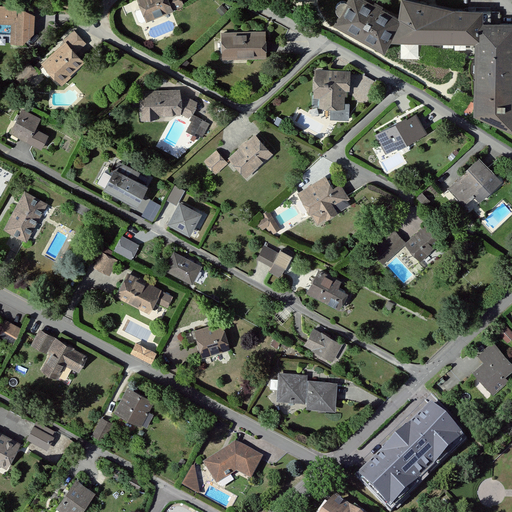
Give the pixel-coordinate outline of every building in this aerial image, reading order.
[(34,30),(34,9),(19,0),(0,0),(0,14),(14,16),(12,37),(25,38),(34,30)] [(140,0),(148,19),(175,8),(173,3),(179,0),(140,0)] [(377,0),(345,0),(336,17),(384,44),(389,33),(477,34),(476,107),(511,123),(511,16),(483,14),(483,1),(454,3),(438,0),(401,0),(399,12),(377,0)] [(66,39),(42,62),(61,82),(85,58),(75,47),(85,37),(74,26),(63,37),(66,39)] [(266,30),(221,33),(223,60),(255,58),(255,54),(267,53),(266,30)] [(421,56),(420,39),(403,40),(403,56),(421,56)] [(35,77),(26,68),(14,78),(23,87),(35,77)] [(350,71),(317,70),(316,95),(322,96),(322,106),(343,106),(344,88),(349,88),(350,71)] [(179,94),(179,89),(140,90),(142,119),(174,118),(174,115),(180,114),(192,120),(188,127),(203,135),(208,124),(191,114),(197,103),(179,94)] [(40,147),(47,135),(36,129),(41,119),(21,108),(9,130),(40,147)] [(416,109),(377,130),(387,148),(426,127),(416,109)] [(256,131),(229,154),(246,174),(273,151),(256,131)] [(227,161),(217,150),(206,160),(215,171),(227,161)] [(461,177),(449,188),(465,205),(476,195),(481,200),(502,181),(480,157),(460,176),(461,177)] [(136,199),(147,179),(115,161),(104,181),(136,199)] [(326,174),(300,190),(318,221),(349,202),(346,196),(348,194),(341,182),(334,187),(326,174)] [(184,189),(174,184),(167,196),(177,202),(184,189)] [(46,206),(24,194),(2,232),(24,244),(46,206)] [(161,203),(151,197),(143,212),(153,218),(161,203)] [(201,210),(180,199),(170,219),(191,230),(201,210)] [(281,227),(268,207),(262,210),(263,213),(260,216),(260,217),(257,219),(264,228),(266,226),(269,229),(271,228),(274,231),(281,227)] [(427,224),(407,243),(422,259),(442,240),(427,224)] [(395,230),(373,251),(384,262),(406,242),(395,230)] [(140,245),(122,235),(114,249),(132,258),(140,245)] [(277,250),(265,243),(258,256),(270,263),(277,250)] [(292,252),(281,246),(269,270),(281,276),(292,252)] [(99,248),(92,261),(96,263),(92,271),(106,279),(116,261),(110,258),(111,255),(99,248)] [(199,266),(174,253),(165,270),(190,284),(199,266)] [(319,269),(308,292),(340,308),(348,292),(338,287),(341,281),(319,269)] [(172,292),(129,270),(117,294),(150,311),(156,299),(166,304),(172,292)] [(20,327),(5,318),(0,326),(0,327),(15,336),(20,327)] [(229,346),(221,321),(195,328),(202,353),(229,346)] [(314,327),(305,343),(333,359),(342,343),(314,327)] [(49,352),(57,336),(42,328),(33,343),(49,352)] [(87,352),(59,337),(44,366),(59,374),(65,362),(79,369),(87,352)] [(137,339),(131,349),(152,361),(158,351),(137,339)] [(486,362),(475,371),(494,393),(508,380),(504,376),(511,369),(511,361),(494,342),(480,355),(486,362)] [(304,401),(306,375),(280,373),(279,399),(304,401)] [(336,383),(310,381),(308,407),(334,409),(336,383)] [(152,395),(129,383),(116,409),(139,420),(152,395)] [(393,511),(469,438),(430,399),(355,473),(393,511)] [(113,423),(100,417),(92,433),(105,439),(113,423)] [(52,434),(36,425),(26,442),(41,451),(52,434)] [(19,446),(0,435),(0,468),(5,471),(19,446)] [(249,476),(261,453),(234,443),(203,461),(216,481),(236,470),(249,476)] [(78,511),(95,490),(76,475),(57,502),(70,511),(78,511)] [(358,511),(333,493),(318,511),(358,511)]
